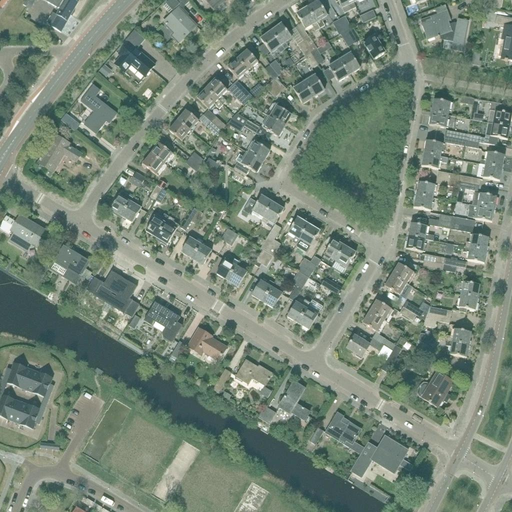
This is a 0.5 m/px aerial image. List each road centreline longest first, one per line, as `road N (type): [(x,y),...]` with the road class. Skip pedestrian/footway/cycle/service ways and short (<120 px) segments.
road 1 (residential): [(80,223),(178,89),(286,0)]
road 2 (residential): [(384,246),(283,182),(317,122),(409,63)]
road 3 (residential): [(312,364),(80,223)]
road 4 (secondary): [(511,257),(484,392),(458,453)]
road 5 (tertiary): [(10,144),(127,0)]
road 6 (residential): [(384,246),(410,106),(409,63)]
road 7 (residential): [(458,453),(312,364)]
road 8 (residential): [(131,511),(52,470),(34,477),(18,511)]
road 9 (residential): [(312,364),(384,246)]
